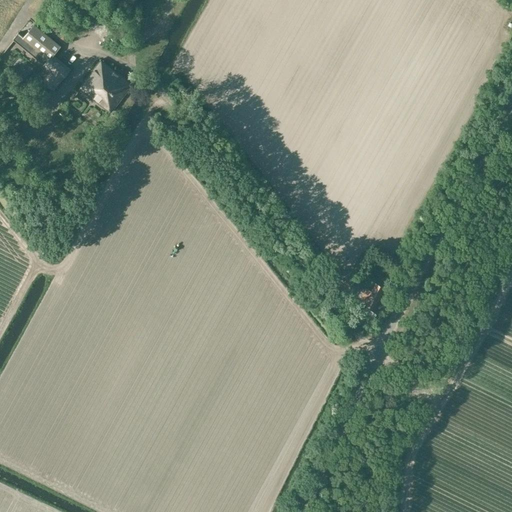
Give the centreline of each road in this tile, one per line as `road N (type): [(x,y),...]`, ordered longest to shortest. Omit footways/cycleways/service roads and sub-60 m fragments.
road 1 (unclassified): [(297,511),(511,100)]
road 2 (track): [(34,269),(61,266),(163,94)]
road 3 (track): [(0,328),(34,269),(0,215)]
